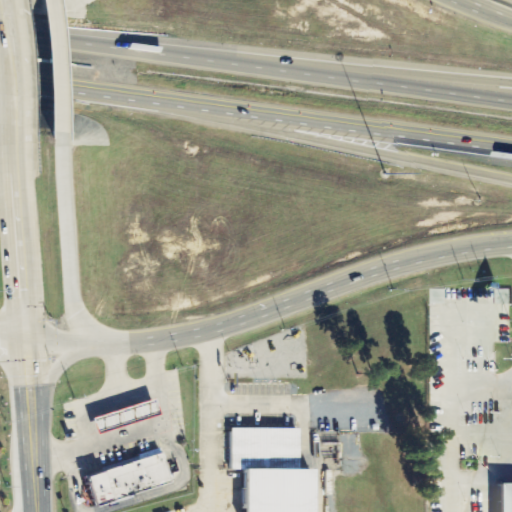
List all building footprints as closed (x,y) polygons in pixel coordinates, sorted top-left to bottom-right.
[(103,418),(108,434),(169,414),(164,398),(103,418)] [(239,429),(239,474),(250,474),(250,511),(317,511),(317,475),(308,475),(308,429),(239,429)] [(122,500),(180,481),(170,452),(112,472),(122,500)] [(94,478),(103,506),(122,500),(112,472),(94,478)] [(511,511),(500,511),(500,488),(511,487),(511,511)]
